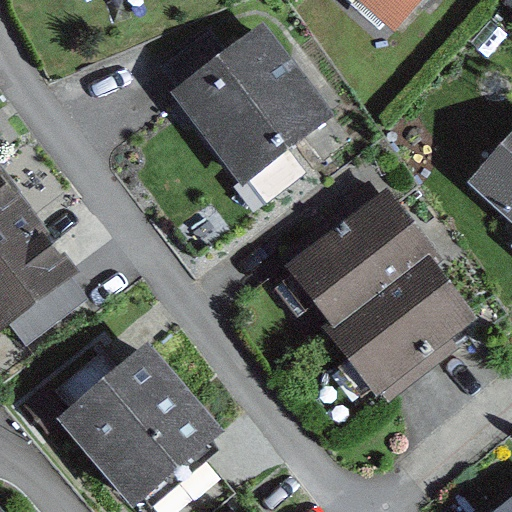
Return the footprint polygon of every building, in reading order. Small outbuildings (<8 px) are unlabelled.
[(361,0),(394,28),(419,0),(361,0)] [(260,44),(186,100),(244,177),(318,120),(260,44)] [(511,151),(480,186),(511,215),(511,151)] [(0,330),(68,281),(0,187),(0,330)] [(382,212),(292,275),(334,333),(423,270),(382,212)] [(423,270),(334,333),(375,391),(465,327),(423,270)] [(147,364),(69,427),(133,505),(211,443),(147,364)]
